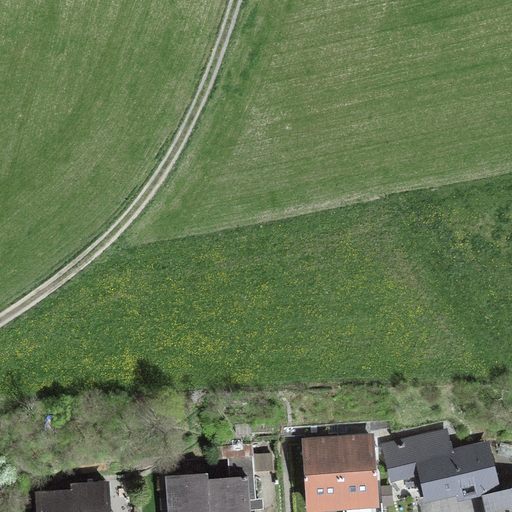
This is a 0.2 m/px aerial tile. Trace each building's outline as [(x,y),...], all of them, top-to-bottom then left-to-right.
[(393,501),(399,500),(460,486),(462,494),(487,489),(481,466),(477,448),(449,454),(444,431),(416,437),(417,439),(387,446),(394,476),(393,501)] [(371,437),(338,439),(342,499),(375,497),(372,452),(377,447),(372,443),(371,437)] [(306,457),(309,501),(342,499),(338,439),(305,441),(305,447),(300,452),(306,457)] [(249,511),(248,499),(256,499),(253,456),(229,457),(230,483),(209,485),(208,478),(207,478),(209,511),(249,511)] [(167,481),(169,511),(209,511),(207,478),(167,481)] [(108,511),(107,484),(72,486),(73,511),(108,511)] [(73,511),(72,486),(71,486),(71,491),(38,493),(38,511),(73,511)] [(511,511),(511,492),(488,498),(491,511),(511,511)]
